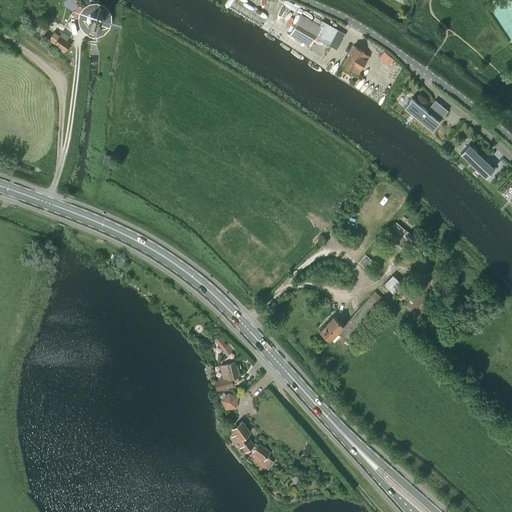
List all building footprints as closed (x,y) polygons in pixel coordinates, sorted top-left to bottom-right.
[(87,22),(85,24),(87,26),(88,27),(91,29),(92,27),(93,27),(94,27),(95,27),(96,27),(97,27),(98,27),(99,27),(100,26),(101,25),(102,25),(102,24),(103,23),(104,22),(104,21),(104,20),(104,19),(104,18),(104,17),(104,16),(104,15),(104,14),(103,13),(102,12),(101,11),(101,10),(100,10),(99,10),(98,9),(97,9),(96,9),(95,9),(94,9),(93,9),(92,9),(91,10),(90,10),(89,11),(88,12),(88,13),(87,13),(87,14),(87,15),(86,16),(86,17),(86,18),(86,19),(86,20),(86,21),(87,22)] [(301,14),(290,33),(309,44),(314,35),(336,48),(344,34),(315,17),(313,21),(301,14)] [(47,28),(42,24),(38,31),(43,34),(47,28)] [(50,39),(66,50),(71,43),(66,40),(70,33),(62,27),(57,33),(55,32),(50,39)] [(343,63),(349,67),(358,73),(369,56),(363,52),(364,51),(354,45),(346,59),(343,63)] [(411,97),(403,106),(432,130),(439,121),(439,120),(448,110),(435,99),(426,109),(411,97)] [(469,143),(460,153),(485,177),(494,168),(469,143)] [(102,162),(109,164),(112,156),(105,154),(102,162)] [(386,235),(404,250),(415,238),(396,222),(392,226),(393,227),(386,235)] [(444,278),(435,268),(418,286),(415,283),(400,299),(424,322),(436,309),(428,301),(435,293),(432,291),(444,278)] [(330,339),(337,332),(349,342),(386,302),(374,292),(343,325),(333,315),(320,330),(330,339)] [(227,354),(231,350),(218,335),(214,338),(227,354)] [(222,378),(215,380),(214,380),(216,390),(233,386),(232,382),(239,381),(234,362),(220,365),(222,378)] [(226,409),(236,408),(238,398),(229,393),(222,400),(226,409)] [(236,433),(232,436),(240,447),(241,446),(245,451),(254,444),(247,434),(251,431),(243,420),(232,428),(236,433)] [(253,452),(264,460),(270,451),(259,443),(253,452)]
